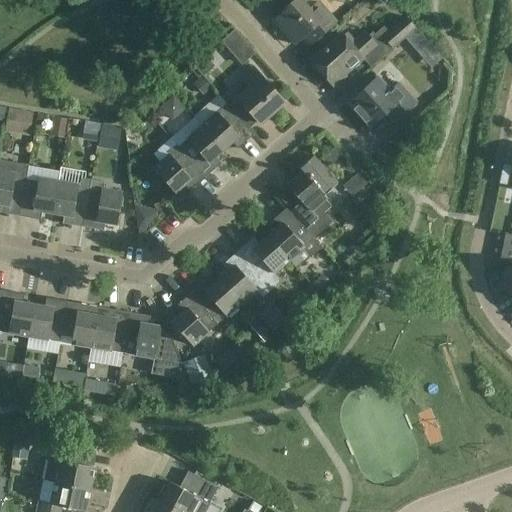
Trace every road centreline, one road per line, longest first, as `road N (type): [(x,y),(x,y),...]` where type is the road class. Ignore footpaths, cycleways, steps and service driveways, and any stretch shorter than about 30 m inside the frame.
road 1 (residential): [(0,254),(137,280),(228,208),(233,191),(320,110)]
road 2 (residential): [(320,110),(219,0)]
